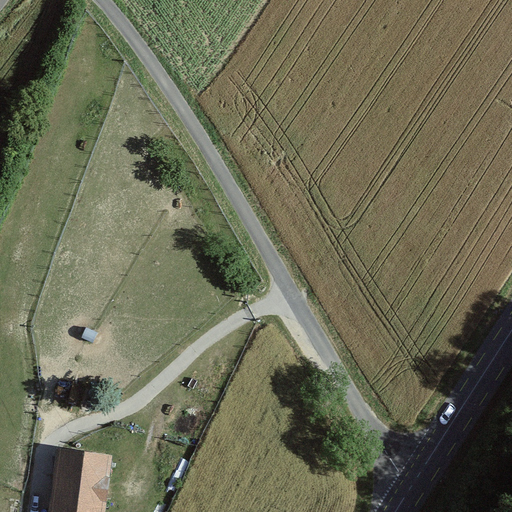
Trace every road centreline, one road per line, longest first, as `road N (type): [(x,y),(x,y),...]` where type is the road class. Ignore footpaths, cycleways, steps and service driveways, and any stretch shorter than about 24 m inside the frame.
road 1 (unclassified): [(99,0),(244,203),(288,291),(413,486)]
road 2 (secondary): [(511,333),(413,486)]
